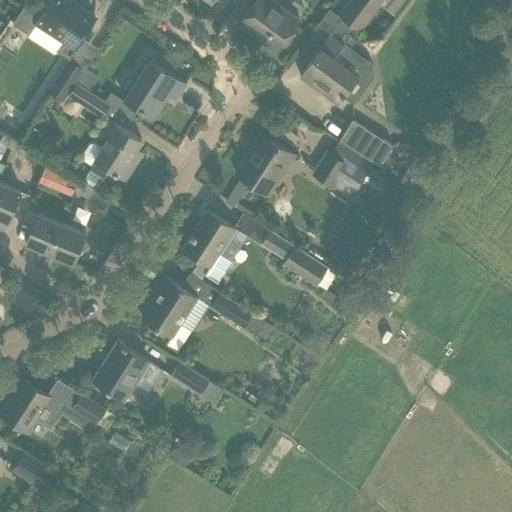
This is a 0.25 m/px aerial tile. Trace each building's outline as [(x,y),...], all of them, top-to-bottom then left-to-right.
[(34,0),(26,0),(12,23),(28,34),(36,21),(76,47),(81,37),(84,34),(95,16),(69,0),(47,0),(43,6),(34,0)] [(272,0),(255,0),(239,22),(277,51),(300,21),(272,0)] [(349,0),(339,14),(342,17),(355,27),(358,29),(379,0),(349,0)] [(355,27),(342,17),(299,74),(338,103),(358,75),(333,57),(355,27)] [(67,57),(47,90),(62,100),(63,101),(67,94),(76,81),(84,69),(67,57)] [(124,99),(152,117),(168,93),(175,98),(186,81),(150,59),(124,99)] [(76,81),(67,94),(101,117),(109,103),(76,81)] [(354,116),(340,137),(381,163),(394,142),(354,116)] [(90,168),(104,177),(109,168),(123,178),(142,149),(141,148),(139,151),(134,148),(141,138),(112,119),(105,130),(111,134),(103,147),(95,142),(90,142),(83,153),(83,158),(92,164),(90,168)] [(0,139),(11,147),(17,138),(6,130),(0,139)] [(234,171),(251,182),(268,193),(294,153),(264,134),(251,154),(247,151),(234,171)] [(17,138),(11,147),(22,154),(28,145),(17,138)] [(370,166),(373,162),(360,154),(360,153),(355,150),(347,163),(327,150),(313,172),(333,185),(334,183),(352,195),(361,180),(370,166)] [(406,170),(400,180),(411,187),(417,177),(406,170)] [(65,181),(76,188),(81,180),(70,173),(65,181)] [(81,180),(76,188),(87,195),(83,200),(104,214),(113,200),(81,180)] [(0,181),(0,216),(8,220),(21,190),(0,181)] [(204,273),(217,281),(231,260),(219,252),(235,226),(207,208),(181,247),(209,265),(204,273)] [(25,242),(49,252),(62,222),(38,212),(25,242)] [(62,222),(49,252),(73,262),(86,232),(62,222)] [(283,263),(317,285),(329,265),(270,227),(260,243),(286,259),(283,263)] [(191,328),(181,322),(198,296),(164,274),(155,288),(158,290),(141,316),(172,336),(168,342),(177,349),(191,328)] [(1,275),(0,276),(0,292),(29,312),(38,300),(1,275)] [(221,290),(211,305),(245,326),(254,312),(221,290)] [(91,379),(125,401),(151,360),(116,338),(105,355),(107,356),(103,363),(101,362),(91,379)] [(171,373),(201,392),(215,401),(223,388),(179,360),(171,373)] [(23,378),(0,412),(0,413),(16,424),(28,432),(37,417),(53,427),(67,407),(51,396),(39,389),(23,378)] [(69,408),(94,425),(105,408),(81,391),(69,408)] [(13,469),(33,481),(44,463),(24,450),(13,469)]
